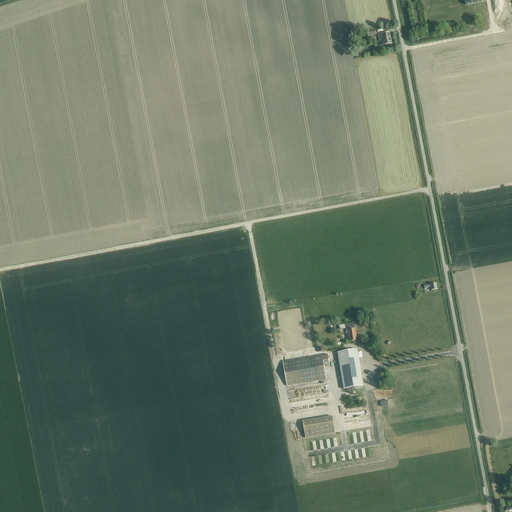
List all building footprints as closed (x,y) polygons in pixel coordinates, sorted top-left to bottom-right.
[(391,38),(390,33),(384,34),(383,33),(384,32),(378,33),(380,41),(383,40),(391,38)] [(432,292),(438,290),(436,284),(424,286),(425,289),(431,288),(432,292)] [(350,342),(357,341),(357,338),(360,338),(359,333),(356,333),(354,323),(345,324),(346,331),(348,330),(350,342)] [(344,389),(363,386),(357,350),(338,353),(344,389)] [(328,354),(283,362),(287,387),(327,380),(325,367),(330,366),(328,354)] [(306,438),(335,433),(333,417),(303,422),(306,438)]
